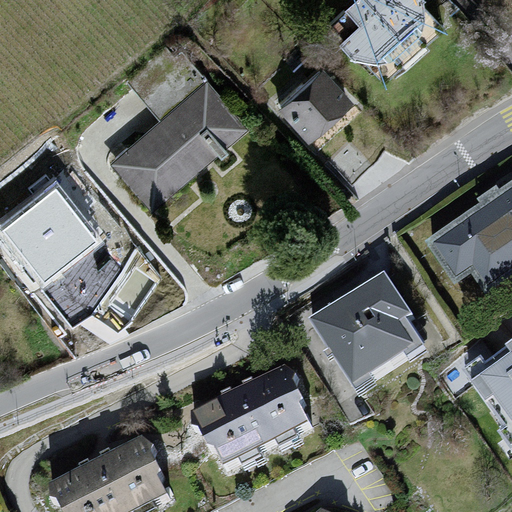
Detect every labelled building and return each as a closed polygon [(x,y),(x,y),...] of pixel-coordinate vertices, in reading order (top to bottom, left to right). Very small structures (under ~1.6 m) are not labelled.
[(357,0),(348,8),(360,26),(344,43),(367,62),(432,18),(427,0),(357,0)] [(323,67),(279,105),(310,140),(353,104),(323,67)] [(202,80),(107,161),(148,210),(244,129),(202,80)] [(62,183),(2,232),(35,273),(95,225),(62,183)] [(511,192),(437,245),(470,291),(485,280),(499,301),(511,291),(511,192)] [(397,280),(325,327),(372,397),(444,350),(397,280)] [(511,355),(465,391),(511,452),(511,355)] [(297,368),(210,414),(241,473),(328,427),(297,368)] [(158,442),(66,489),(77,511),(176,511),(190,505),(158,442)]
